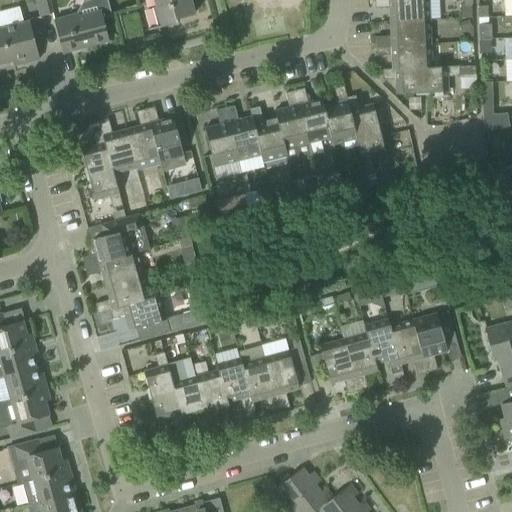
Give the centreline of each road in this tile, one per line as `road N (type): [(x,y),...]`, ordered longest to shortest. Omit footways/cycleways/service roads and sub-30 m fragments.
road 1 (residential): [(457,511),(435,427),(422,411),(402,410),(154,481),(114,474),(54,260)]
road 2 (residential): [(16,121),(323,36)]
road 3 (residential): [(469,129),(422,134),(323,36)]
road 4 (residential): [(54,260),(16,121)]
